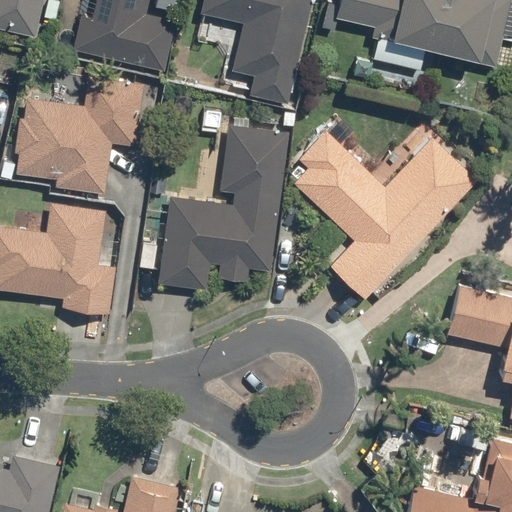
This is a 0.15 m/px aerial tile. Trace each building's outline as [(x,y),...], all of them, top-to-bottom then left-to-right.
[(0,0),(0,25),(33,33),(40,0),(0,0)] [(79,0),(69,45),(164,67),(175,18),(146,11),(148,0),(79,0)] [(246,92),(286,101),(307,0),(199,0),(197,11),(238,20),(228,68),(250,73),(246,92)] [(333,0),(330,15),(376,26),(368,55),(418,67),(423,46),(492,62),(507,0),(333,0)] [(131,142),(141,79),(85,72),(81,102),(23,93),(20,114),(15,113),(10,148),(15,149),(12,171),(53,176),(52,184),(103,191),(111,139),(131,142)] [(165,193),(153,280),(204,287),(206,274),(245,279),(247,266),(267,269),(286,129),(224,121),(214,199),(165,193)] [(326,262),(361,295),(475,176),(430,133),(383,183),(323,126),(294,156),(304,165),(290,179),(351,236),(326,262)] [(58,304),(107,311),(114,264),(95,261),(103,207),(48,199),(44,228),(0,221),(0,285),(59,294),(58,304)] [(511,294),(454,281),(443,330),(500,343),(492,374),(511,378),(511,387),(506,414),(511,415),(511,294)] [(410,480),(402,511),(511,511),(511,438),(488,433),(478,473),(473,472),(468,494),(410,480)] [(0,511),(45,511),(57,462),(8,451),(5,461),(0,459),(0,511)] [(171,511),(178,483),(130,471),(122,507),(92,500),(91,506),(60,499),(57,511),(171,511)]
